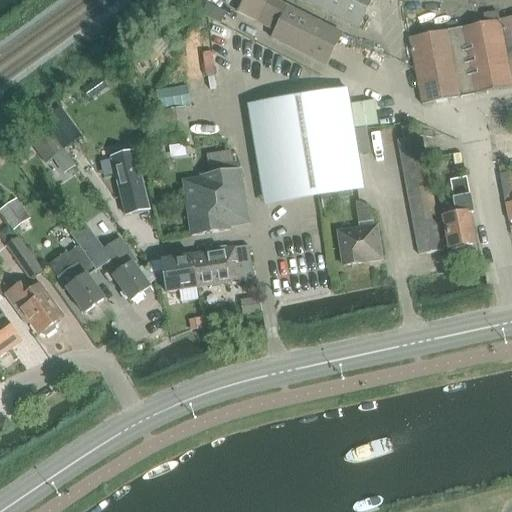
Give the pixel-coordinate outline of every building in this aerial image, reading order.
[(326,67),(342,35),(288,8),(274,1),(271,0),(245,0),(238,15),(276,33),(272,40),(326,67)] [(298,0),(358,30),(372,0),(298,0)] [(409,39),(422,106),(511,88),(511,19),(500,22),(498,14),(483,17),(485,25),(409,39)] [(202,43),(182,46),(187,78),(207,78),(202,43)] [(93,85),(83,91),(90,100),(99,94),(93,85)] [(182,85),(155,89),(158,113),(150,114),(154,144),(188,138),(185,109),(179,109),(178,96),(183,96),(182,85)] [(248,106),(264,205),(363,188),(347,90),(248,106)] [(72,100),(70,96),(63,101),(66,105),(72,100)] [(60,108),(42,121),(62,149),(80,136),(60,108)] [(413,136),(411,127),(401,129),(403,138),(413,136)] [(421,138),(398,142),(400,153),(423,149),(421,138)] [(423,149),(400,153),(402,165),(425,160),(423,149)] [(135,153),(111,159),(112,160),(116,176),(126,217),(149,211),(135,153)] [(425,160),(402,165),(404,176),(428,172),(425,160)] [(212,178),(183,182),(192,238),(229,232),(229,228),(249,225),(240,173),(239,174),(237,163),(210,168),(212,178)] [(428,172),(404,176),(406,187),(430,183),(428,172)] [(511,178),(511,173),(499,175),(508,222),(511,221),(511,178)] [(444,218),(450,250),(475,245),(469,214),(473,213),(466,179),(451,182),(458,216),(444,218)] [(430,183),(406,187),(408,199),(432,195),(430,183)] [(432,195),(408,199),(410,210),(434,206),(432,195)] [(15,201),(1,212),(16,231),(30,221),(15,201)] [(338,233),(343,267),(365,264),(365,263),(381,260),(376,228),(374,228),(371,209),(359,204),(355,204),(359,230),(338,233)] [(434,206),(410,210),(412,222),(436,218),(434,206)] [(436,218),(412,222),(415,233),(438,229),(436,218)] [(79,247),(92,266),(96,272),(106,264),(115,276),(112,279),(130,303),(150,289),(133,265),(137,263),(120,240),(104,252),(103,250),(85,225),(70,236),(79,247)] [(8,229),(0,234),(0,236),(6,245),(15,239),(8,229)] [(438,229),(415,233),(417,245),(440,240),(438,229)] [(19,240),(7,248),(31,282),(43,274),(19,240)] [(440,240),(417,245),(419,256),(442,252),(440,240)] [(79,247),(68,255),(76,266),(82,274),(92,266),(79,247)] [(248,247),(199,255),(204,288),(254,279),(248,247)] [(204,288),(199,255),(167,260),(173,293),(204,288)] [(105,300),(88,277),(87,276),(84,277),(82,274),(76,266),(58,279),(66,290),(84,315),(105,300)] [(40,336),(41,335),(46,337),(55,331),(55,325),(63,319),(45,293),(41,296),(36,289),(23,298),(28,305),(17,313),(27,326),(31,323),(40,336)] [(0,355),(20,341),(0,312),(0,355)]
